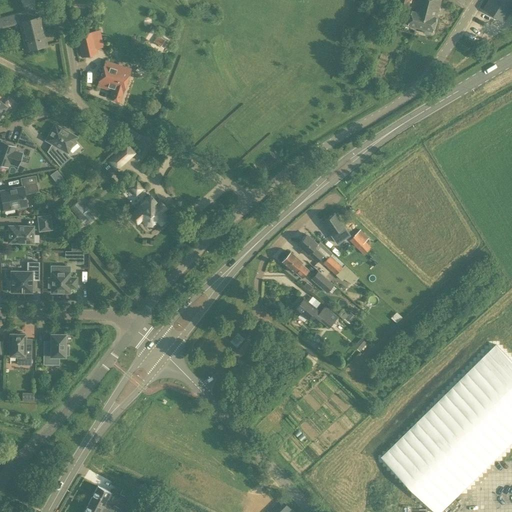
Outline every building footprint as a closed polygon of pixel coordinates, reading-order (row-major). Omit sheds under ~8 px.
[(418,0),(415,12),(412,11),(409,25),(433,31),(437,17),(441,0),(418,0)] [(511,0),(488,0),(486,5),(503,15),(511,0)] [(40,17),(35,18),(33,10),(17,14),(19,21),(19,22),(26,50),(47,45),(40,17)] [(367,20),(382,24),(384,16),(369,12),(367,20)] [(98,54),(97,49),(104,47),(100,30),(76,35),(81,57),(98,54)] [(167,42),(158,35),(153,41),(163,48),(167,42)] [(106,62),(98,85),(113,90),(110,98),(119,101),(122,93),(130,69),(106,62)] [(55,124),(46,140),(52,143),(51,146),(58,154),(53,158),(60,166),(70,157),(67,153),(76,136),(55,124)] [(1,140),(0,142),(0,164),(7,167),(9,162),(18,166),(23,153),(13,150),(15,146),(1,140)] [(116,170),(134,153),(126,144),(108,161),(116,170)] [(57,169),(51,174),(58,184),(65,178),(57,169)] [(20,178),(22,186),(0,190),(0,192),(4,210),(17,208),(17,210),(26,208),(25,206),(27,206),(25,193),(38,191),(36,183),(35,175),(20,178)] [(145,189),(136,180),(127,188),(136,197),(145,189)] [(150,196),(130,215),(137,222),(142,219),(144,222),(146,225),(151,225),(154,222),(157,219),(161,223),(167,218),(162,212),(166,209),(158,201),(156,203),(150,196)] [(348,234),(343,227),(334,213),(322,221),(336,242),(348,234)] [(52,230),(50,215),(37,216),(39,231),(52,230)] [(5,231),(5,237),(8,238),(8,242),(33,243),(33,226),(8,225),(8,229),(5,231)] [(371,247),(365,241),(369,238),(360,229),(349,240),(363,255),(371,247)] [(314,247),(313,247),(316,244),(307,235),(298,245),(303,250),(302,251),(306,255),(307,254),(316,262),(323,255),(326,258),(331,253),(319,241),(314,247)] [(309,270),(301,263),(301,262),(290,252),(281,262),(293,272),(293,271),(301,278),(309,270)] [(358,278),(332,254),(329,257),(328,256),(322,263),(335,275),(340,279),(346,273),(355,282),(358,278)] [(11,289),(11,291),(31,292),(32,280),(39,280),(39,262),(27,262),(27,271),(11,271),(11,280),(10,280),(9,288),(11,289)] [(52,266),(52,277),(47,277),(47,288),(51,288),(51,292),(69,292),(69,287),(76,287),(76,277),(69,277),(69,266),(52,266)] [(333,285),(318,271),(311,279),(326,293),(333,285)] [(319,312),(315,309),(316,308),(303,298),(294,309),(307,319),(308,318),(316,325),(320,321),(329,328),(338,317),(324,306),(319,312)] [(343,320),(349,324),(355,317),(350,312),(343,320)] [(10,333),(10,355),(16,355),(17,357),(17,364),(31,364),(31,345),(25,345),(25,333),(23,333),(22,332),(17,331),(16,333),(10,333)] [(44,363),(59,364),(59,356),(65,356),(65,354),(68,354),(68,346),(65,346),(65,334),(51,334),(51,344),(44,344),(44,363)] [(511,356),(500,343),(382,455),(436,511),(439,511),(491,463),(481,452),(490,444),(489,443),(493,440),(496,443),(501,438),(504,441),(506,439),(511,444),(511,443),(511,356)] [(112,494),(109,492),(110,492),(97,485),(89,500),(112,511),(117,511),(120,508),(114,505),(113,507),(104,502),(106,498),(109,500),(112,494)] [(83,511),(99,511),(100,511),(102,511),(112,511),(89,500),(83,511)]
